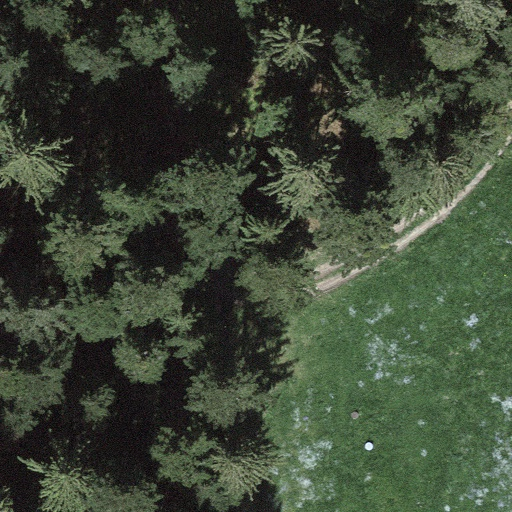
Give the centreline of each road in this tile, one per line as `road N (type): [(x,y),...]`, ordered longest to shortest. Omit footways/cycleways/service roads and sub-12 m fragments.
road 1 (track): [(511,116),(484,167),(407,246),(229,300)]
road 2 (track): [(96,0),(202,196),(229,300)]
road 3 (track): [(225,284),(230,511)]
